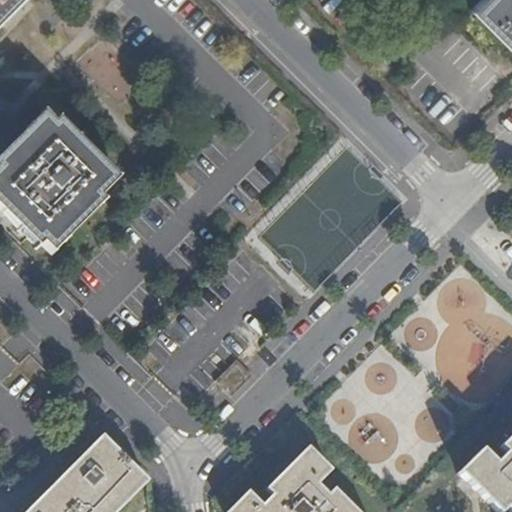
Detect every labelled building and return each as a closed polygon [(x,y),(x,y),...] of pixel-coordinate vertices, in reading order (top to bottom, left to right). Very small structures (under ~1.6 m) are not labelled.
[(0,0),(0,26),(25,0),(0,0)] [(511,0),(480,0),(471,10),(509,48),(511,45),(511,0)] [(43,115),(0,156),(0,211),(9,220),(36,248),(40,244),(51,253),(103,201),(99,197),(116,178),(57,120),(53,124),(43,115)] [(114,511),(146,480),(103,434),(25,511),(114,511)] [(481,450),(457,473),(495,511),(500,511),(503,509),(506,511),(511,511),(511,434),(498,447),(504,453),(494,464),(481,450)] [(246,492),(225,511),(355,511),(332,489),(326,494),(316,485),(329,470),(307,448),(266,488),(270,495),(259,505),(246,492)]
